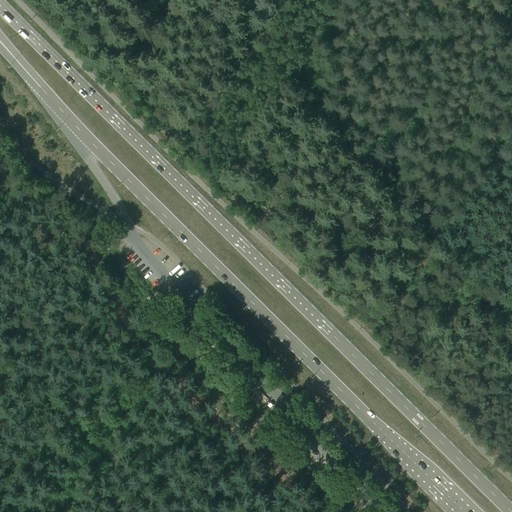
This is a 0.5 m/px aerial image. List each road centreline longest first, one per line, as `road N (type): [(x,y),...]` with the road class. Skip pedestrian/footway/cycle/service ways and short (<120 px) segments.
road 1 (primary): [(511,511),(0,6)]
road 2 (primary): [(31,78),(463,511)]
